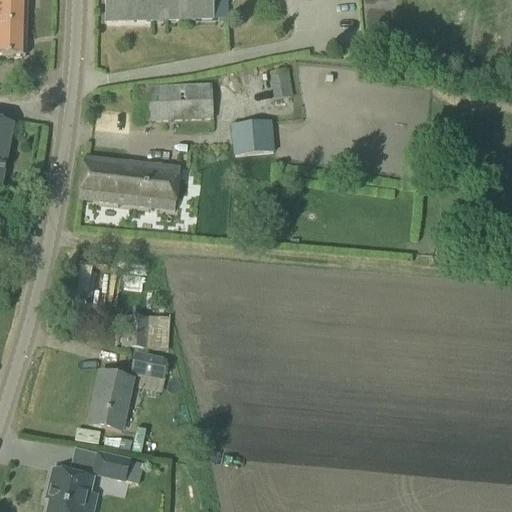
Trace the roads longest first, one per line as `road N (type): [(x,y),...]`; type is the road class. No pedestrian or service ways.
road 1 (track): [(49,224),(144,246),(511,274)]
road 2 (residential): [(0,398),(34,300),(69,125),(75,0)]
